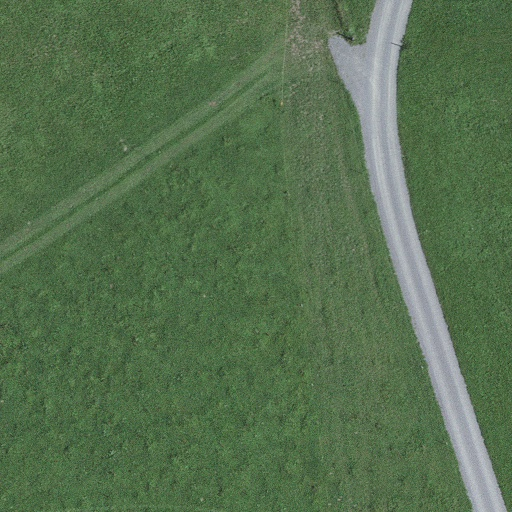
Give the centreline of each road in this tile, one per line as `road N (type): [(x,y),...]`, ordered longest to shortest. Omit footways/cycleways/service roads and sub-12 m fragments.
road 1 (track): [(481,511),(377,149),(375,96),(396,0)]
road 2 (track): [(326,0),(377,149)]
